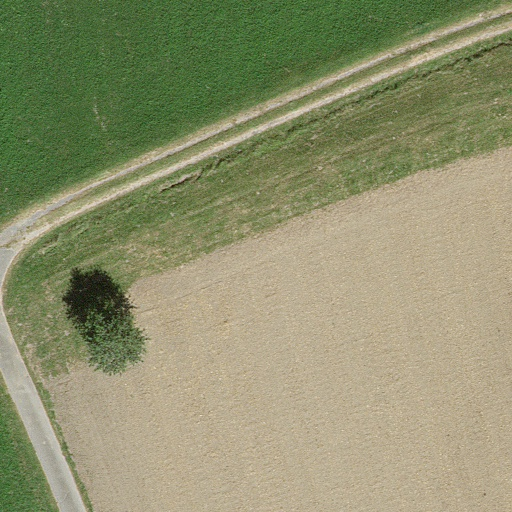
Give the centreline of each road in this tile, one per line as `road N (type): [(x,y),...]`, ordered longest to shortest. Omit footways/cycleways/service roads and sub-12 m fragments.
road 1 (track): [(0,248),(23,223),(511,5)]
road 2 (track): [(67,511),(0,337)]
